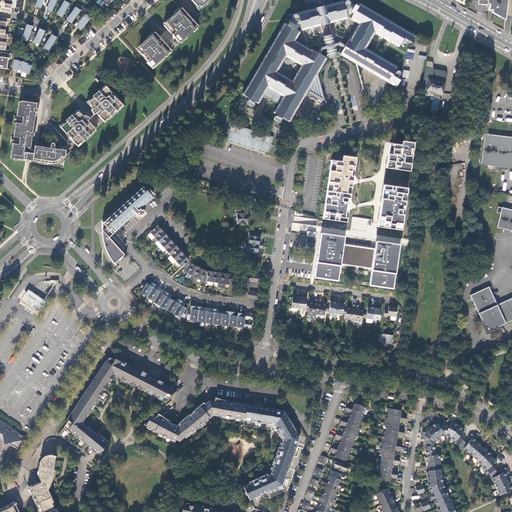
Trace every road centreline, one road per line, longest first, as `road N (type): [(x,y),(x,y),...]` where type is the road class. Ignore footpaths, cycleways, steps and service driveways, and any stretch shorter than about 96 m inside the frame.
road 1 (track): [(468,155),(439,380)]
road 2 (residential): [(273,279),(408,302),(402,370)]
road 3 (residential): [(46,434),(113,336),(150,358)]
road 4 (residential): [(269,309),(179,292),(154,274),(122,295)]
road 5 (secondary): [(239,40),(129,152)]
road 6 (tertiary): [(262,352),(184,335),(125,303)]
road 7 (tertiary): [(402,370),(262,352)]
road 8 (residential): [(295,511),(341,382)]
